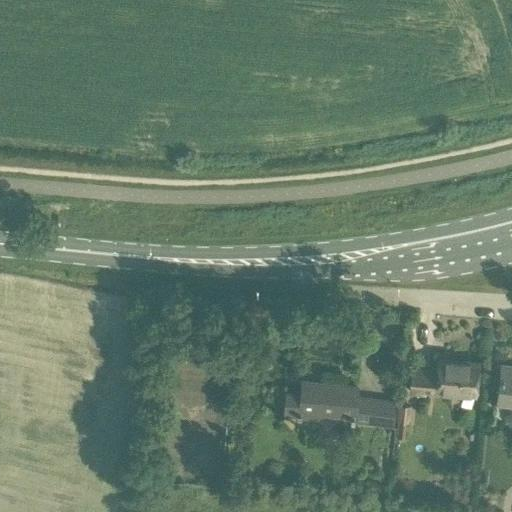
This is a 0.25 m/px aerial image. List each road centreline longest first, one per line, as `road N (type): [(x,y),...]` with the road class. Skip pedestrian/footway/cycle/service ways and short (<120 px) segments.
road 1 (secondary): [(85,253),(164,267),(329,274),(511,242)]
road 2 (secondary): [(511,215),(441,235),(352,246),(85,253)]
road 3 (residential): [(349,292),(511,300)]
